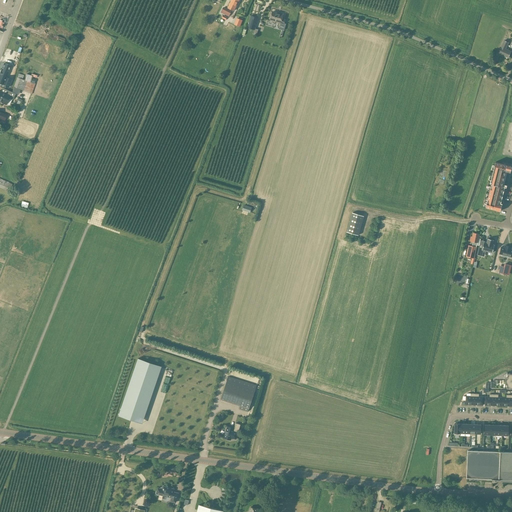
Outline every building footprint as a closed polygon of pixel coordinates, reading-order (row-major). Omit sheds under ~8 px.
[(231,0),(228,8),(234,11),(238,0),(231,0)] [(232,11),(223,7),(221,12),(229,17),(232,11)] [(279,29),(284,31),(286,24),(284,23),(285,20),(282,19),(283,14),(279,13),(279,14),(272,12),(270,20),(281,23),(279,29)] [(251,16),(247,28),(254,30),(255,29),(258,18),(251,16)] [(508,42),(504,40),(501,47),(498,53),(504,56),(508,58),(511,51),(505,49),(508,42)] [(0,83),(9,87),(12,79),(6,77),(10,65),(4,63),(1,71),(1,70),(0,72),(0,83)] [(12,92),(8,90),(6,94),(0,91),(0,100),(2,102),(1,103),(6,105),(9,98),(13,100),(15,94),(18,95),(20,89),(24,91),(23,91),(32,94),(35,83),(34,83),(31,82),(30,82),(32,76),(26,74),(24,80),(22,79),(24,75),(19,73),(12,92)] [(490,99),(489,101),(492,102),(496,88),(489,86),(488,89),(484,88),(482,97),(490,99)] [(497,109),(492,107),(488,122),(492,123),(497,109)] [(467,111),(458,108),(455,120),(464,122),(467,111)] [(511,166),(495,162),(490,183),(492,184),(485,207),(500,211),(502,204),(499,203),(503,186),(502,186),(505,171),(510,172),(511,166)] [(12,184),(0,178),(0,187),(6,191),(8,187),(10,188),(12,184)] [(346,232),(358,235),(363,216),(352,213),(346,232)] [(468,245),(466,256),(472,257),(471,263),(474,264),(475,258),(474,258),(476,245),(479,245),(480,239),(478,238),(479,234),(473,233),(473,237),(471,236),(470,241),(472,241),(473,241),(472,246),(468,245)] [(493,240),(487,239),(486,243),(483,243),(482,248),(478,248),(477,255),(481,256),(482,251),(492,253),(494,245),(492,245),(493,240)] [(509,247),(505,245),(504,247),(501,247),(500,254),(511,257),(511,256),(511,249),(509,249),(509,247)] [(500,270),(499,272),(507,275),(510,264),(505,263),(504,266),(503,270),(500,270)] [(138,358),(119,415),(134,420),(136,416),(144,419),(161,366),(138,358)] [(228,376),(221,399),(240,406),(239,409),(248,412),(249,408),(249,409),(257,386),(228,376)] [(479,394),(470,393),(470,396),(466,396),(466,404),(483,405),(483,397),(479,396),(479,394)] [(485,397),(485,405),(511,406),(511,394),(507,395),(507,397),(498,397),(498,394),(490,394),(490,397),(485,397)] [(226,440),(230,441),(230,440),(231,440),(232,437),(236,438),(236,439),(236,438),(238,434),(240,425),(235,423),(234,428),(227,426),(226,430),(225,430),(224,434),(225,434),(224,438),(227,439),(226,440)] [(508,425),(485,425),(485,434),(508,435),(508,425)] [(511,452),(468,450),(466,478),(493,479),(496,481),(498,479),(499,479),(501,480),(511,480),(511,452)] [(174,489),(163,486),(163,487),(162,487),(161,488),(160,489),(158,488),(157,491),(156,492),(156,493),(157,494),(158,495),(159,494),(171,498),(171,501),(176,502),(178,493),(173,492),(174,489)]
